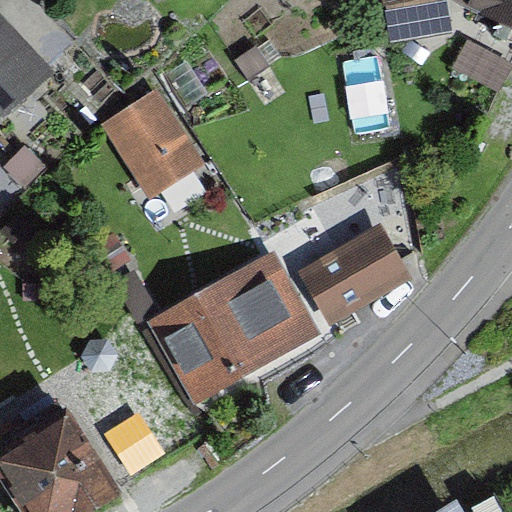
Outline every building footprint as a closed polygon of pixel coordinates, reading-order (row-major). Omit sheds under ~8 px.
[(392,0),(394,13),(458,2),(458,1),(457,0),(392,0)] [(477,10),(481,0),(457,0),(458,1),(477,10)] [(511,0),(481,0),(477,10),(474,14),(511,32),(511,0)] [(0,6),(0,130),(62,71),(0,6)] [(511,53),(469,41),(460,71),(509,86),(511,77),(511,53)] [(163,90),(109,124),(155,197),(210,162),(163,90)] [(387,225),(307,269),(338,324),(418,280),(387,225)] [(283,252),(159,320),(207,406),(330,337),(283,252)] [(35,435),(0,455),(0,479),(19,511),(108,511),(125,502),(119,491),(73,414),(60,422),(48,402),(23,416),(35,435)]
